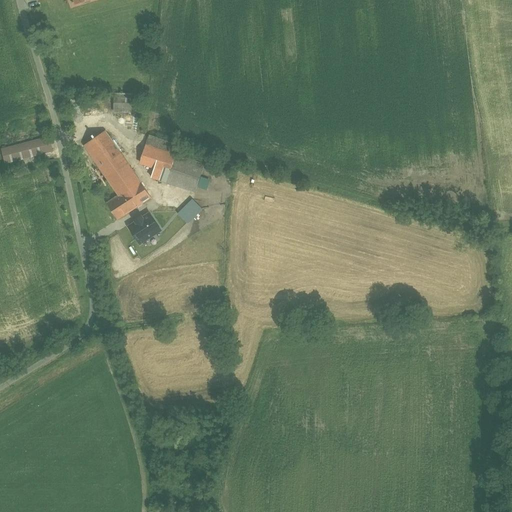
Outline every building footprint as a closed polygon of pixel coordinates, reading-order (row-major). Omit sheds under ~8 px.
[(139,94),(115,94),(114,112),(139,112),(139,94)] [(140,181),(105,131),(85,146),(119,195),(140,181)] [(49,136),(3,149),(7,164),(53,152),(49,136)] [(204,164),(146,145),(140,163),(155,167),(151,177),(195,191),(204,164)] [(201,186),(209,187),(210,179),(202,178),(201,186)] [(119,195),(107,203),(118,220),(152,198),(140,181),(119,195)] [(202,210),(192,199),(178,213),(188,223),(202,210)] [(150,213),(129,226),(140,244),(161,231),(150,213)]
